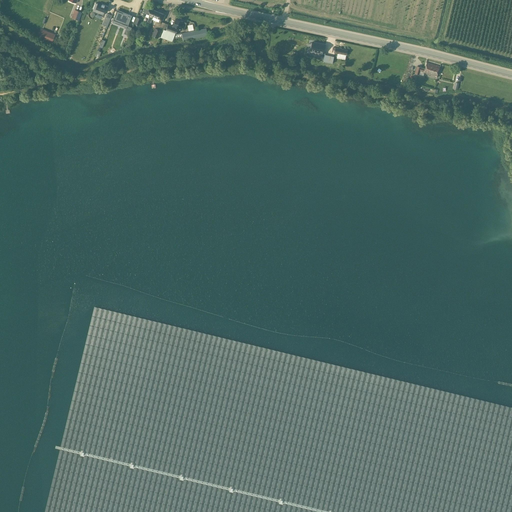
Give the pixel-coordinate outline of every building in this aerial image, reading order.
[(106,9),(107,6),(102,4),(99,3),(98,6),(96,9),(101,11),(105,13),(106,9)] [(147,22),(150,23),(153,16),(155,10),(146,6),(142,16),(145,17),(146,13),(150,15),(147,22)] [(71,18),(79,21),(82,12),(74,9),(71,18)] [(161,31),(162,31),(165,24),(162,22),(165,14),(155,10),(153,16),(160,19),(159,22),(157,21),(154,28),(155,29),(152,36),(158,38),(161,31)] [(116,11),(113,20),(127,26),(124,34),(129,35),(132,27),(128,26),(132,16),(123,12),(122,13),(117,11),(116,11)] [(107,14),(102,24),(107,26),(112,16),(107,14)] [(173,41),(175,42),(176,38),(182,37),(183,41),(208,36),(206,28),(176,34),(178,28),(184,30),(186,23),(176,19),(173,26),(165,24),(162,31),(163,31),(161,37),(172,42),(173,41)] [(38,37),(52,43),(56,34),(41,29),(38,37)] [(106,31),(101,42),(107,44),(109,40),(112,42),(115,36),(106,31)] [(324,52),(326,43),(313,40),(311,48),(324,52)] [(424,73),(437,76),(439,66),(426,63),(425,68),(417,66),(415,73),(419,75),(419,74),(423,75),(424,73)]
